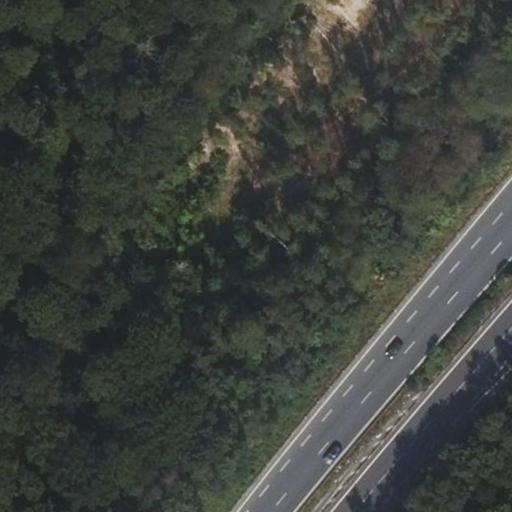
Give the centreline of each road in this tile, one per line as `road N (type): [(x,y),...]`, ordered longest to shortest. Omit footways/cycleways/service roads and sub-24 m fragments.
road 1 (trunk): [(511,223),(275,511)]
road 2 (trunk): [(364,511),(511,338)]
